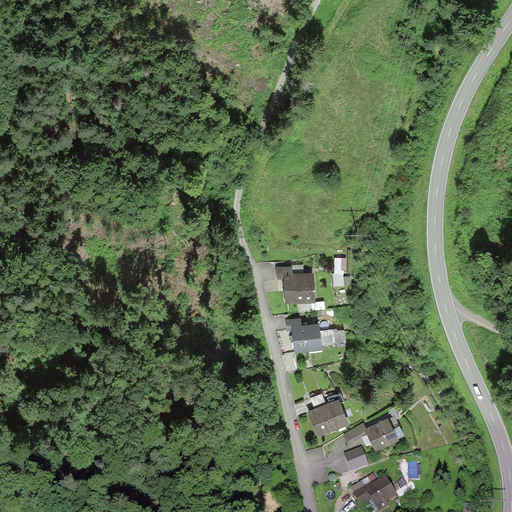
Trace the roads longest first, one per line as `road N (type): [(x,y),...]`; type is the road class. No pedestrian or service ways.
road 1 (tertiary): [(511,13),(455,106),(434,187),(432,241),(440,304),(502,454),(507,511)]
road 2 (residential): [(305,511),(250,261)]
